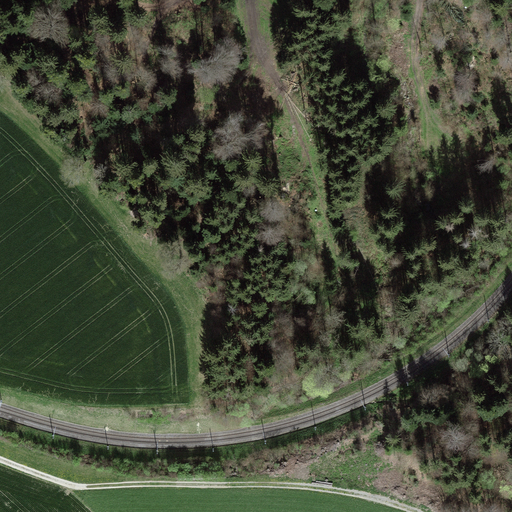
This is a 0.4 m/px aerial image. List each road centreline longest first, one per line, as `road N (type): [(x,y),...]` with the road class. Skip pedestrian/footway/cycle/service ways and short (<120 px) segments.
road 1 (track): [(0,459),(76,485),(293,485),(412,511)]
road 2 (track): [(293,485),(372,433),(511,410)]
road 3 (track): [(444,182),(416,78),(420,0)]
